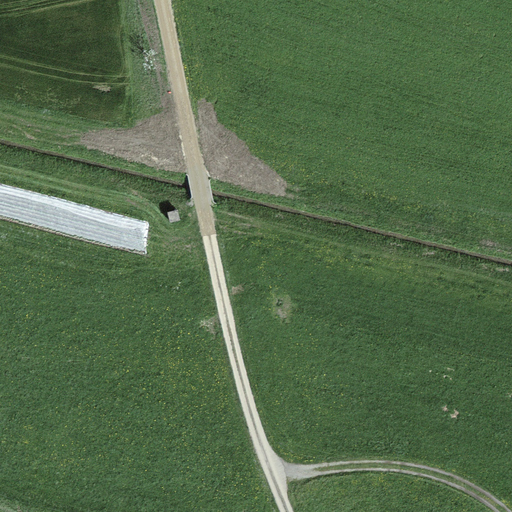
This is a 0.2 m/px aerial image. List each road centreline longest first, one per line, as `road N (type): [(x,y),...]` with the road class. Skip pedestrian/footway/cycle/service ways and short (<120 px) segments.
road 1 (track): [(279,482),(202,210),(162,0)]
road 2 (track): [(279,482),(358,473),(447,483),(490,511)]
